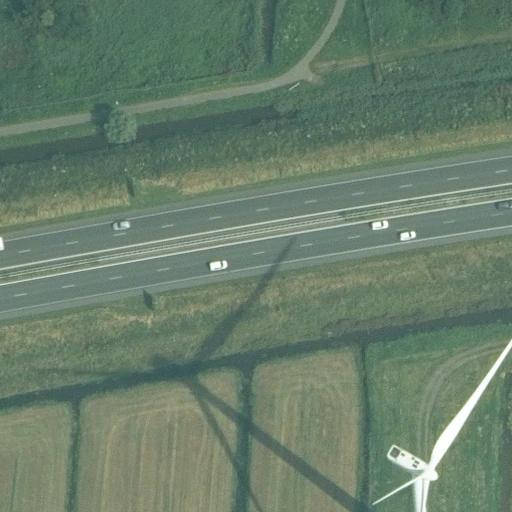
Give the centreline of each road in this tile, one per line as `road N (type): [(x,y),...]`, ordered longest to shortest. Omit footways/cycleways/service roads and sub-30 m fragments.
road 1 (trunk): [(511,170),(0,257)]
road 2 (trunk): [(0,300),(511,214)]
road 3 (track): [(292,74),(511,37)]
road 4 (track): [(511,346),(456,365),(436,383),(424,407),(422,504)]
